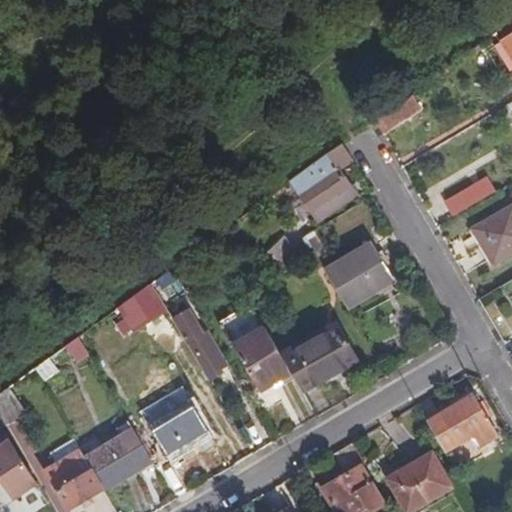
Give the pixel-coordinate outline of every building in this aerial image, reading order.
[(424,110),(417,98),(377,120),(384,133),(424,110)] [(353,162),(346,150),(308,177),(315,188),(303,195),(314,215),(353,194),(341,172),(353,162)] [(315,188),(308,177),(293,188),(300,198),(303,195),(315,188)] [(481,204),(497,194),(489,181),(472,191),(481,204)] [(458,217),(481,204),(472,191),(451,202),(458,217)] [(356,200),(353,194),(314,215),(317,221),(356,200)] [(511,256),(511,209),(476,230),(496,266),(511,256)] [(308,242),(297,254),(307,262),(303,266),(310,279),(325,271),(321,264),(330,259),(317,237),(308,242)] [(303,266),(307,262),(297,254),(287,245),(270,264),(290,281),(303,266)] [(375,247),(328,276),(351,313),(398,284),(375,247)] [(186,281),(192,284),(196,277),(190,274),(186,281)] [(155,287),(123,310),(134,329),(168,309),(155,287)] [(176,321),(192,348),(210,378),(227,368),(208,338),(192,311),(176,321)] [(297,371),(308,389),(363,357),(342,324),(303,348),(301,344),(285,353),(297,371)] [(285,353),(270,326),(239,345),(266,389),(297,371),(285,353)] [(87,346),(82,338),(69,348),(73,355),(87,346)] [(40,369),(50,381),(63,371),(54,359),(40,369)] [(0,413),(9,428),(31,414),(15,388),(0,399),(0,413)] [(447,414),(431,424),(447,451),(476,434),(484,448),(500,438),(472,392),(444,408),(447,414)] [(156,432),(172,422),(166,413),(149,423),(156,432)] [(149,423),(138,430),(162,469),(202,444),(184,414),(172,422),(156,432),(149,423)] [(155,461),(137,431),(89,460),(107,491),(155,461)] [(0,473),(4,480),(16,501),(42,485),(16,441),(0,449),(0,473)] [(366,460),(355,442),(338,452),(348,471),(326,484),(341,511),(355,511),(358,511),(367,511),(387,501),(364,462),(366,460)] [(453,486),(433,453),(390,478),(409,511),(453,486)] [(89,460),(85,454),(49,476),(70,511),(72,511),(107,491),(89,460)]
